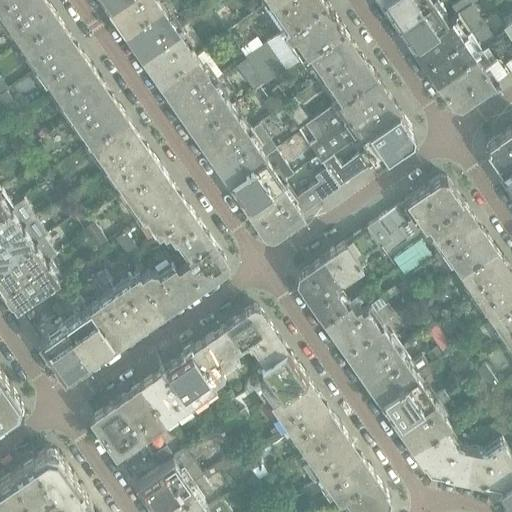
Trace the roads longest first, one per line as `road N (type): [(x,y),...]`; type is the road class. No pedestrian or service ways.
road 1 (residential): [(76,0),(263,267)]
road 2 (residential): [(263,267),(428,506)]
road 3 (residential): [(263,267),(57,410)]
road 4 (residential): [(450,137),(263,267)]
road 5 (residential): [(450,137),(355,0)]
road 6 (residential): [(128,511),(57,410)]
